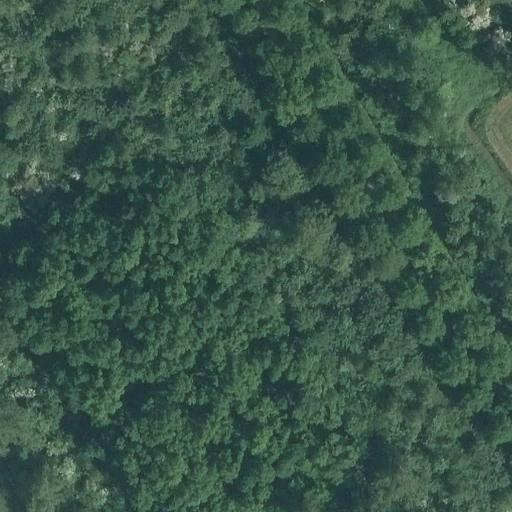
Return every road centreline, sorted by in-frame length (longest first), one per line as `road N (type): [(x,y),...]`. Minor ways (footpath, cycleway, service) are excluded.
road 1 (tertiary): [(511,406),(260,0)]
road 2 (unknown): [(254,511),(187,387),(0,163)]
